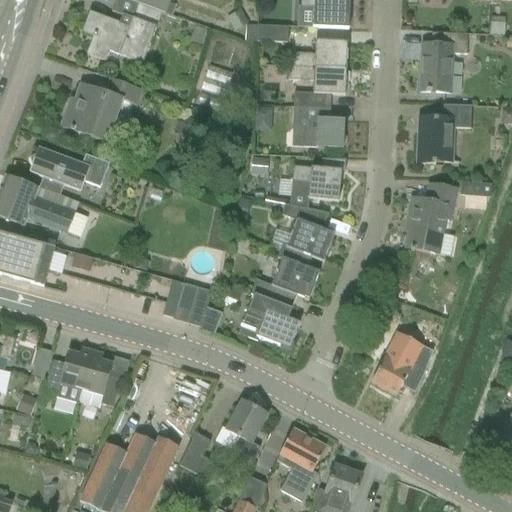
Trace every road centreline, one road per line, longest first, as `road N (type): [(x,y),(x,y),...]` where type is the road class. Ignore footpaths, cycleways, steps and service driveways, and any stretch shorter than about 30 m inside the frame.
road 1 (residential): [(301,403),(401,209),(409,0)]
road 2 (secondary): [(301,403),(169,347),(0,297)]
road 3 (secondary): [(503,511),(301,403)]
